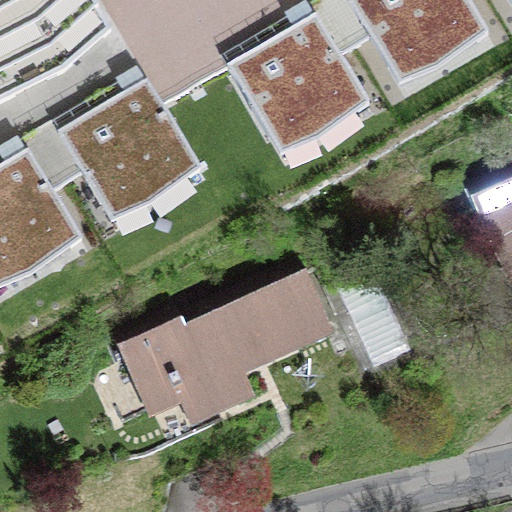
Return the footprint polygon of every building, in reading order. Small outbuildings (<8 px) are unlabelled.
[(0,0),(0,68),(43,39),(31,19),(63,0),(0,0)] [(466,0),(347,0),(388,69),(432,43),(438,52),(482,26),(466,0)] [(316,16),(227,68),(269,139),(313,113),(319,122),(363,96),(316,16)] [(147,81),(58,133),(100,205),(144,179),(149,187),(194,161),(147,81)] [(28,151),(0,167),(0,263),(25,249),(30,257),(75,231),(28,151)] [(511,164),(465,185),(506,279),(511,276),(511,164)] [(188,420),(251,391),(240,367),(329,329),(298,260),(178,314),(174,306),(111,334),(146,412),(177,397),(188,420)]
